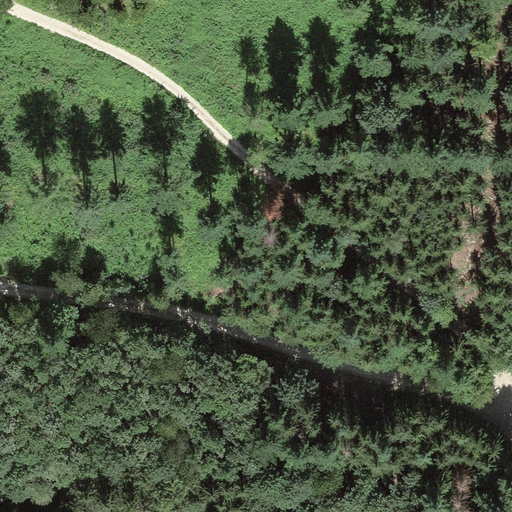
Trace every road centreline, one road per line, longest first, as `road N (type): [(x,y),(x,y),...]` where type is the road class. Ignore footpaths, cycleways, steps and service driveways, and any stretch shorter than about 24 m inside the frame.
road 1 (track): [(0,2),(129,67),(223,130),(488,354),(500,398)]
road 2 (track): [(0,285),(167,307),(468,399),(500,398)]
